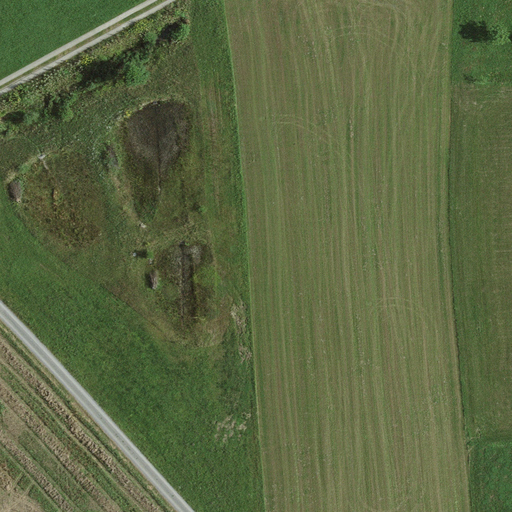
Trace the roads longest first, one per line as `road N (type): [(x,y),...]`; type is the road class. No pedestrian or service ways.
road 1 (track): [(186,511),(0,311)]
road 2 (track): [(0,90),(167,0)]
